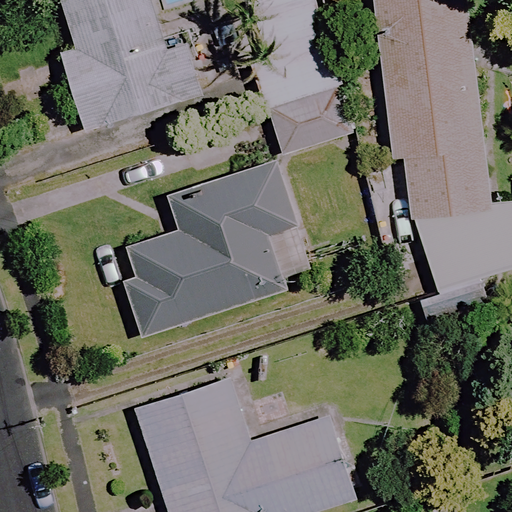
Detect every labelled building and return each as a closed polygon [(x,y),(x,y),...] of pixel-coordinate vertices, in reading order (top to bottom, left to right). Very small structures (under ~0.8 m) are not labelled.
[(58,0),(74,49),(59,54),(84,132),(198,95),(180,40),(162,46),(147,0),(58,0)] [(275,105),(349,83),(324,0),(263,0),(277,45),(258,51),(275,105)] [(490,196),(461,0),(369,0),(393,159),(405,157),(414,219),(415,222),(434,294),(511,273),(511,195),(491,201),(490,196)] [(349,83),(275,105),(288,148),(362,125),(349,83)] [(320,262),(285,154),(177,189),(189,225),(136,242),(145,268),(131,273),(150,330),(290,285),(287,273),(320,262)] [(257,436),(239,381),(135,413),(166,511),(314,511),(352,500),(325,414),(257,436)]
